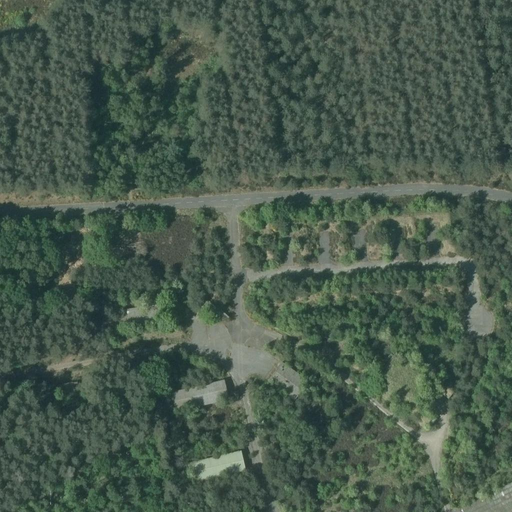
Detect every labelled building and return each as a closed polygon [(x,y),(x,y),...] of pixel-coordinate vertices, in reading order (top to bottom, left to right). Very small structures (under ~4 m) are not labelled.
[(124,310),(127,329),(164,323),(162,305),(124,310)] [(266,385),(292,403),(307,381),(281,363),(266,385)] [(170,392),(174,411),(230,399),(225,380),(170,392)] [(78,384),(48,389),(51,404),(80,399),(78,384)] [(185,465),(190,484),(245,472),(241,453),(185,465)] [(511,511),(511,481),(460,508),(462,511),(511,511)]
